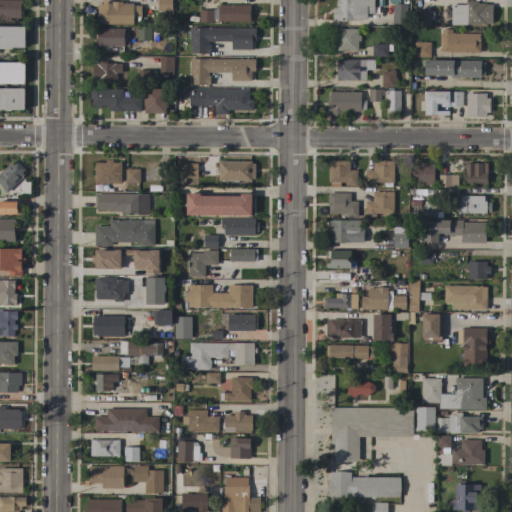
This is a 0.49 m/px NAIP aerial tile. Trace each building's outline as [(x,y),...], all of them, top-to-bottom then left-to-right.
[(20,0),(20,17),(0,17),(0,0),(20,0)] [(171,0),(172,17),(164,17),(164,10),(157,10),(157,0),(171,0)] [(373,0),(373,6),(378,6),(378,13),(373,13),(366,13),(366,19),(353,19),(353,20),(333,20),(333,8),(337,8),(337,6),(336,5),(336,1),(336,0),(373,0)] [(97,24),(97,4),(102,4),(102,1),(112,1),(122,2),(122,3),(133,3),(133,5),(140,5),(140,17),(132,17),(132,24),(97,24)] [(450,24),(451,4),(463,5),(463,2),(465,2),(465,1),(478,1),(477,3),(486,3),(486,9),(490,9),(489,19),(486,19),(486,25),(450,24)] [(406,26),(392,25),(392,3),(406,4),(406,26)] [(250,5),(250,22),(218,21),(218,18),(213,18),(213,23),(199,22),(199,10),(212,10),(212,9),(218,9),(218,4),(250,5)] [(430,25),(414,25),(414,10),(430,10),(430,25)] [(0,26),(25,26),(25,47),(11,47),(11,49),(0,49),(0,26)] [(150,40),(136,40),(136,26),(150,26),(150,40)] [(123,46),(97,46),(98,28),(124,28),(123,46)] [(190,28),(255,28),(255,40),(251,40),(251,49),(231,49),(231,41),(208,41),(208,44),(210,44),(210,53),(189,53),(190,28)] [(337,50),(337,41),(334,41),(334,36),(337,36),(337,29),(357,29),(357,35),(360,35),(360,41),(357,41),(357,50),(337,50)] [(480,33),(480,53),(447,52),(447,51),(441,51),(441,29),(451,29),(451,33),(480,33)] [(430,42),(429,57),(414,57),(414,42),(430,42)] [(371,44),(387,44),(386,56),(371,56),(371,44)] [(173,57),(173,75),(160,75),(160,70),(159,70),(159,56),(173,57)] [(190,58),(255,59),(255,71),(251,71),(251,80),(231,80),(231,72),(208,72),(208,75),(210,75),(210,84),(189,84),(190,58)] [(336,59),(374,59),(374,70),(365,70),(365,81),(336,80),(336,59)] [(480,60),(480,62),(484,62),(484,75),(481,75),(481,77),(450,77),(450,75),(424,75),(424,60),(480,60)] [(97,65),(97,61),(107,61),(107,63),(115,63),(121,63),(121,73),(118,73),(116,73),(115,73),(115,80),(99,80),(99,79),(92,79),(92,65),(97,65)] [(0,62),(24,62),(24,83),(0,83),(0,62)] [(153,80),(138,79),(138,70),(153,70),(153,80)] [(394,70),(395,87),(381,87),(381,71),(394,70)] [(0,88),(24,88),(24,109),(10,109),(10,111),(0,111),(0,88)] [(144,88),(166,89),(166,113),(144,112),(145,105),(143,105),(144,88)] [(122,97),(140,97),(140,111),(107,111),(107,106),(100,106),(100,108),(99,108),(96,108),(96,107),(96,106),(89,106),(89,89),(122,89),(122,97)] [(195,89),(249,89),(249,100),(253,100),(253,110),(228,110),(228,114),(215,114),(215,105),(194,105),(195,89)] [(368,89),(380,89),(380,101),(368,101),(368,89)] [(360,91),(360,100),(365,100),(365,110),(360,110),(360,111),(342,111),(342,115),(326,115),(326,100),(329,100),(329,91),(360,91)] [(400,110),(398,110),(398,113),(389,113),(389,111),(387,111),(387,99),(383,99),(383,93),(388,93),(388,91),(399,91),(400,110)] [(462,91),(462,106),(437,106),(436,110),(448,111),(448,115),(423,115),(423,91),(462,91)] [(466,93),(486,93),(486,98),(489,98),(489,112),(486,112),(486,116),(466,116),(466,93)] [(0,185),(0,172),(14,158),(25,169),(22,173),(24,175),(7,192),(0,185)] [(106,162),(106,160),(112,160),(112,162),(121,162),(121,183),(108,183),(108,184),(94,184),(94,162),(106,162)] [(328,160),(349,160),(349,170),(356,170),(356,185),(345,185),(345,182),(328,182),(328,160)] [(372,170),(372,161),(393,160),(393,182),(391,182),(391,186),(383,186),(383,182),(375,182),(375,185),(365,185),(365,170),(372,170)] [(251,161),(251,164),(254,164),(254,178),(251,178),(251,181),(218,180),(218,161),(251,161)] [(433,183),(428,183),(428,184),(422,185),(422,183),(411,183),(411,164),(419,164),(419,162),(426,162),(426,164),(433,164),(433,183)] [(196,163),(196,174),(184,174),(184,163),(196,163)] [(487,183),(464,183),(464,163),(487,163),(487,183)] [(139,183),(125,183),(124,169),(139,169),(139,183)] [(457,187),(439,187),(440,174),(457,175),(457,187)] [(393,192),(392,213),(375,213),(375,216),(364,216),(365,201),(372,201),(372,191),(393,192)] [(350,193),(350,201),(357,201),(357,216),(346,216),(346,213),(328,213),(328,192),(350,193)] [(147,214),(120,214),(120,212),(107,212),(107,209),(94,209),(95,193),(148,194),(147,214)] [(236,197),(236,194),(251,194),(251,202),(251,207),(250,207),(250,214),(187,214),(187,194),(199,194),(199,196),(236,197)] [(484,196),(484,201),(486,201),(486,202),(491,202),(491,212),(486,212),(486,213),(458,213),(458,196),(484,196)] [(0,197),(11,197),(11,201),(14,201),(14,204),(18,204),(18,214),(0,214),(0,197)] [(424,216),(424,201),(434,201),(434,209),(435,209),(437,209),(437,212),(441,212),(441,218),(435,218),(435,216),(424,216)] [(254,218),(254,222),(258,222),(258,231),(254,231),(254,235),(224,235),(224,227),(220,227),(221,218),(254,218)] [(0,219),(14,219),(14,241),(0,241),(0,219)] [(423,221),(436,221),(436,219),(462,220),(462,222),(485,222),(485,243),(460,243),(461,235),(438,235),(438,242),(423,242),(423,221)] [(153,246),(138,246),(138,242),(111,242),(111,246),(94,245),(94,226),(108,226),(108,220),(154,220),(153,246)] [(360,220),(360,229),(363,229),(363,242),(328,242),(328,220),(360,220)] [(407,233),(407,248),(393,248),(393,233),(407,233)] [(204,235),(217,235),(217,248),(204,248),(204,235)] [(120,247),(120,249),(132,249),(132,248),(159,247),(160,267),(158,267),(158,273),(146,273),(146,268),(132,268),(132,254),(121,254),(121,268),(109,268),(109,270),(94,270),(94,262),(91,262),(91,255),(94,255),(94,247),(120,247)] [(0,248),(21,248),(21,256),(24,256),(24,264),(21,264),(21,275),(0,275),(0,248)] [(254,249),(256,249),(256,261),(254,261),(230,261),(230,249),(254,249)] [(217,264),(204,264),(204,277),(187,276),(188,252),(202,253),(203,250),(217,250),(217,264)] [(350,250),(350,261),(355,261),(355,267),(350,267),(350,268),(326,268),(326,258),(327,258),(327,251),(330,251),(330,250),(350,250)] [(420,251),(432,251),(432,263),(420,263),(420,251)] [(486,261),(486,266),(489,266),(489,274),(486,274),(486,279),(467,279),(467,270),(465,270),(465,263),(468,263),(468,261),(486,261)] [(95,296),(94,296),(94,292),(95,292),(95,290),(94,290),(94,277),(97,277),(97,276),(101,276),(106,276),(106,277),(116,277),(116,278),(122,278),(122,280),(127,280),(127,293),(123,292),(122,301),(113,301),(113,299),(95,299),(95,296)] [(164,277),(164,285),(165,285),(165,291),(164,291),(164,304),(145,304),(145,303),(145,278),(146,278),(146,277),(164,277)] [(0,280),(14,280),(14,293),(15,293),(15,304),(0,304),(0,280)] [(409,280),(419,280),(418,292),(429,293),(429,300),(418,300),(418,312),(407,311),(409,280)] [(188,307),(188,302),(182,302),(182,291),(188,291),(188,284),(212,285),(211,293),(228,293),(228,285),(252,285),(251,308),(188,307)] [(482,285),(482,286),(486,286),(486,309),(451,309),(451,302),(444,302),(444,285),(482,285)] [(405,295),(405,309),(391,309),(391,308),(386,308),(386,309),(361,309),(361,297),(368,297),(368,288),(374,288),(374,287),(387,287),(387,289),(387,291),(392,291),(392,295),(405,295)] [(357,294),(357,308),(326,307),(326,306),(323,306),(323,298),(326,298),(335,298),(335,293),(357,294)] [(0,310),(1,310),(1,311),(16,311),(16,320),(13,320),(13,324),(15,324),(15,329),(13,329),(12,335),(1,335),(1,336),(0,336),(0,310)] [(171,310),(172,324),(156,325),(156,324),(153,324),(153,322),(146,323),(145,311),(171,310)] [(325,337),(325,319),(327,319),(327,312),(358,312),(358,319),(359,320),(359,315),(371,315),(371,342),(359,342),(359,337),(325,337)] [(228,331),(228,314),(255,314),(255,317),(257,317),(257,329),(254,329),(254,331),(228,331)] [(372,314),(390,314),(390,333),(392,333),(392,340),(372,340),(372,314)] [(422,314),(439,314),(439,334),(441,334),(441,340),(422,339),(422,337),(421,337),(422,314)] [(124,315),(124,317),(128,317),(128,334),(126,334),(126,335),(123,335),(123,336),(96,336),(96,335),(92,335),(92,317),(96,317),(96,315),(124,315)] [(173,340),(174,317),(190,317),(190,340),(173,340)] [(457,329),(462,329),(462,328),(486,328),(486,329),(489,329),(489,343),(486,343),(486,367),(462,367),(462,344),(457,344),(457,329)] [(210,339),(210,331),(221,331),(221,340),(210,339)] [(141,341),(141,342),(161,343),(161,355),(160,355),(160,358),(154,358),(154,355),(147,355),(147,365),(138,365),(138,357),(132,357),(132,355),(126,355),(126,353),(119,353),(119,341),(141,341)] [(0,342),(16,342),(16,355),(13,355),(13,364),(0,364),(0,342)] [(234,350),(227,350),(227,357),(208,357),(208,360),(210,360),(210,367),(208,367),(208,369),(180,369),(180,356),(190,356),(190,352),(189,352),(189,342),(254,343),(254,348),(255,348),(255,353),(254,353),(254,365),(233,365),(233,361),(234,350)] [(406,372),(391,372),(391,355),(388,355),(388,343),(392,343),(406,343),(406,355),(406,372)] [(367,345),(367,358),(329,358),(329,357),(326,357),(326,345),(329,345),(367,345)] [(128,367),(118,367),(118,370),(91,370),(91,356),(118,356),(118,357),(128,357),(128,367)] [(219,372),(219,383),(205,383),(205,375),(206,375),(206,372),(219,372)] [(0,373),(17,373),(17,392),(0,392),(0,373)] [(94,374),(115,374),(115,391),(94,391),(94,374)] [(391,389),(383,389),(383,374),(391,374),(391,389)] [(230,392),(230,377),(252,377),(252,389),(250,389),(250,401),(219,401),(219,392),(230,392)] [(455,394),(455,377),(482,378),(482,397),(486,397),(485,410),(459,410),(459,408),(438,408),(438,402),(421,402),(422,378),(440,378),(440,383),(440,385),(440,394),(455,394)] [(347,381),(367,381),(367,383),(369,383),(371,383),(372,384),(373,385),(374,388),(374,389),(373,391),(372,392),(371,393),(367,394),(367,395),(355,395),(355,397),(351,397),(351,395),(350,395),(347,395),(347,381)] [(173,392),(173,383),(181,383),(181,392),(173,392)] [(413,407),(412,436),(358,436),(358,461),(334,461),(334,435),(330,435),(330,407),(413,407)] [(434,431),(417,431),(414,431),(414,427),(416,427),(416,412),(415,412),(415,407),(434,407),(434,431)] [(145,408),(145,417),(158,417),(158,431),(94,431),(94,416),(106,416),(106,408),(145,408)] [(206,410),(206,416),(218,416),(218,420),(217,431),(187,431),(187,424),(181,424),(181,416),(187,416),(187,410),(206,410)] [(252,430),(234,430),(234,432),(224,432),(224,415),(233,415),(233,411),(243,411),(243,415),(252,415),(252,430)] [(481,416),(481,429),(478,429),(478,433),(454,433),(454,432),(448,432),(436,432),(436,417),(448,417),(448,415),(455,415),(455,412),(461,412),(461,416),(481,416)] [(483,464),(450,464),(450,466),(436,466),(436,455),(438,455),(438,453),(436,453),(436,447),(436,435),(450,435),(450,448),(449,448),(449,454),(451,454),(451,450),(452,450),(452,448),(460,448),(460,443),(460,439),(480,440),(480,449),(483,449),(483,464)] [(230,437),(250,438),(249,459),(229,458),(230,437)] [(118,439),(118,456),(90,456),(90,440),(118,439)] [(198,460),(191,460),(191,463),(176,463),(176,440),(192,441),(192,442),(196,442),(198,446),(198,460)] [(0,443),(10,443),(10,461),(0,461),(0,443)] [(138,461),(123,461),(123,447),(138,447),(138,461)] [(123,466),(123,488),(101,488),(101,483),(88,483),(88,466),(123,466)] [(147,466),(147,470),(162,470),(162,493),(144,493),(144,482),(132,482),(132,466),(147,466)] [(0,468),(22,468),(22,492),(0,492),(0,468)] [(399,477),(399,498),(329,497),(329,495),(327,495),(327,480),(329,480),(329,471),(351,471),(351,477),(399,477)] [(223,486),(224,486),(224,483),(219,483),(219,478),(224,478),(224,477),(247,477),(247,484),(249,484),(248,497),(259,497),(259,511),(246,511),(246,508),(229,507),(229,504),(223,504),(223,486)] [(455,484),(480,484),(479,509),(468,509),(468,511),(462,511),(462,509),(451,509),(452,499),(455,499),(455,484)] [(206,494),(206,511),(194,511),(194,509),(181,509),(181,493),(190,493),(190,494),(206,494)] [(0,511),(0,497),(25,497),(25,505),(21,505),(21,510),(18,510),(18,511),(0,511)] [(161,511),(125,511),(125,500),(144,500),(144,498),(161,498),(161,511)] [(120,511),(86,511),(86,499),(120,499),(120,511)] [(386,511),(374,511),(374,502),(387,503),(386,511)]
